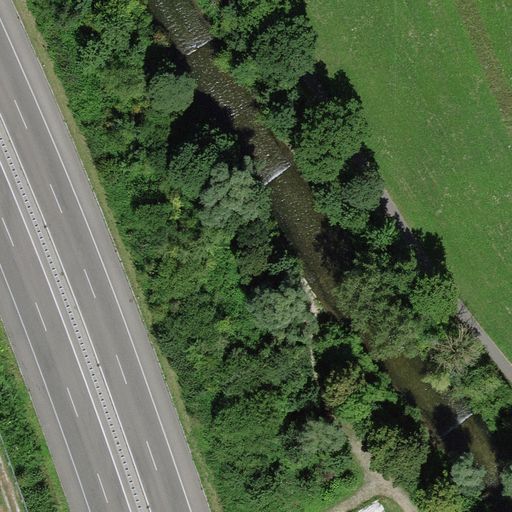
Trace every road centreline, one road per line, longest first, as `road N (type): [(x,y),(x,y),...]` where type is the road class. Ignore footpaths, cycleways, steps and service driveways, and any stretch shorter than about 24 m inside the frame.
road 1 (motorway): [(168,511),(98,313),(0,77)]
road 2 (track): [(511,383),(259,0)]
road 3 (motorway): [(0,217),(46,324),(109,511)]
road 4 (track): [(316,359),(347,429),(410,511)]
